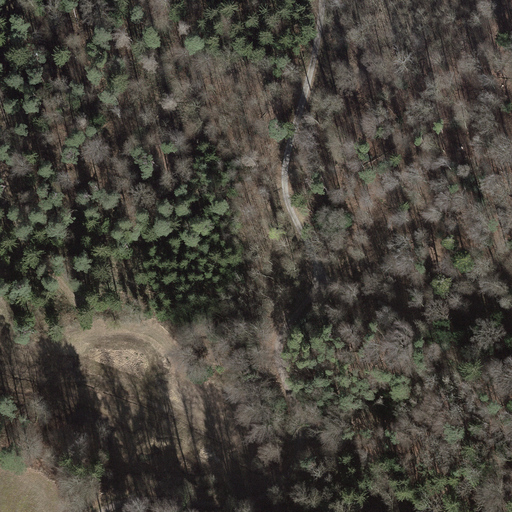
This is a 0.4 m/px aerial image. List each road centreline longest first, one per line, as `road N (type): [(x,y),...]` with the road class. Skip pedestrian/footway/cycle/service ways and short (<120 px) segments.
road 1 (track): [(321,0),(283,185),(310,270),(303,305),(282,335),(300,450),(263,499),(233,510),(130,501),(103,511)]
road 2 (track): [(77,304),(7,209),(15,0)]
